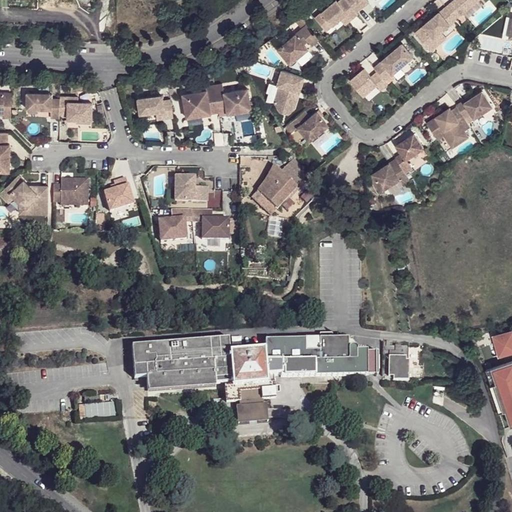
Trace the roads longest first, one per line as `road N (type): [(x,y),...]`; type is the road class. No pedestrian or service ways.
road 1 (residential): [(0,55),(101,60),(168,51),(259,0)]
road 2 (unknown): [(115,352),(119,343),(158,336),(343,329)]
